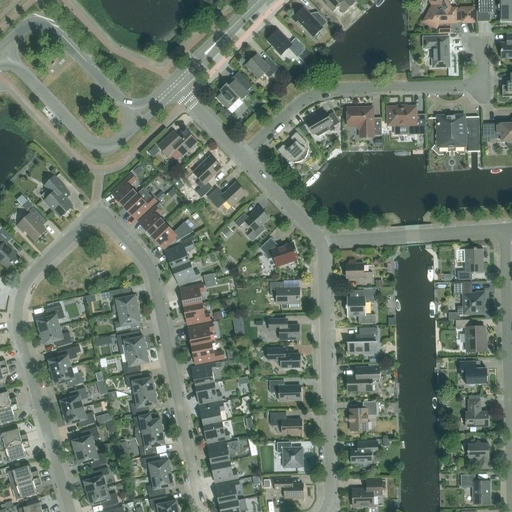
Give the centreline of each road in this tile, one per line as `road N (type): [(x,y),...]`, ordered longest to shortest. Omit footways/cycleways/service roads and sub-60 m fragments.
road 1 (residential): [(70,511),(16,314),(30,276),(98,211)]
road 2 (residential): [(200,511),(151,269),(98,211)]
road 3 (residential): [(242,156),(320,92),(483,84),(482,45)]
road 4 (residential): [(324,511),(330,493),(320,242)]
road 5 (residential): [(511,488),(504,228)]
road 6 (residential): [(320,242),(504,228)]
road 7 (tertiary): [(124,102),(49,25),(32,22),(11,39)]
road 8 (tertiary): [(18,67),(91,144),(104,148),(129,129)]
